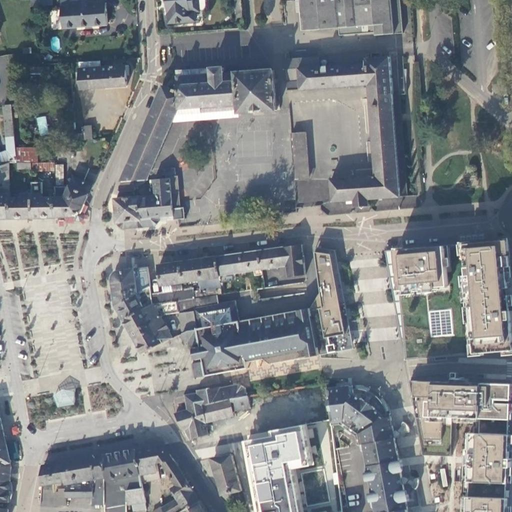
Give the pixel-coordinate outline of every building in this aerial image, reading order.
[(62,6),(61,6),(62,28),(108,24),(106,3),(106,0),(70,0),(71,6),(62,6)] [(167,0),(169,24),(190,23),(196,23),(195,13),(200,13),(199,0),(167,0)] [(234,0),(236,18),(243,18),(241,0),(234,0)] [(374,36),(403,33),(401,15),(398,0),(299,0),(300,5),(300,8),(301,25),(302,30),(339,30),(340,37),(362,35),(362,31),(363,27),(367,27),(369,27),(372,31),(374,36)] [(367,90),(367,96),(394,94),(391,56),(369,58),(370,51),(319,55),(318,48),(293,51),(293,58),(287,59),(288,90),(293,90),(308,89),(322,88),(337,87),(350,86),(357,86),(363,85),(367,85),(367,90)] [(100,68),(100,61),(80,62),(82,88),(127,85),(127,74),(126,66),(100,68)] [(239,118),(238,114),(277,112),(277,109),(275,73),(226,76),(225,69),(179,72),(180,90),(178,90),(177,92),(165,87),(123,182),(135,181),(150,179),(172,122),(212,119),(239,118)] [(402,196),(394,94),(367,96),(367,102),(371,144),(373,173),(373,176),(375,199),(402,196)] [(410,195),(402,94),(394,94),(402,196),(410,195)] [(5,106),(6,121),(14,120),(12,105),(5,106)] [(36,118),(40,136),(49,134),(45,116),(36,118)] [(6,121),(7,137),(15,136),(14,120),(6,121)] [(306,132),(293,133),(297,179),(309,179),(309,160),(306,132)] [(0,153),(0,165),(9,163),(17,162),(17,152),(15,136),(7,137),(8,151),(0,153)] [(43,162),(33,162),(33,170),(44,170),(43,162)] [(0,165),(0,183),(11,181),(9,163),(0,165)] [(372,199),(375,199),(373,176),(333,178),(335,201),(357,199),(358,203),(361,204),(364,204),(370,203),(371,201),(372,199)] [(56,186),(52,186),(50,197),(51,217),(57,217),(65,217),(74,216),(77,216),(80,214),(81,213),(82,211),(94,185),(75,177),(68,192),(67,192),(67,186),(64,186),(56,186)] [(155,179),(156,192),(160,192),(161,200),(164,199),(165,216),(176,216),(175,207),(172,177),(155,179)] [(11,181),(0,183),(0,191),(12,188),(11,181)] [(135,189),(135,181),(123,182),(120,190),(123,191),(135,189)] [(33,183),(33,193),(41,193),(41,183),(33,183)] [(0,192),(2,197),(13,197),(12,188),(0,191),(0,192)] [(2,197),(0,192),(0,217),(0,218),(13,217),(13,197),(2,197)] [(157,195),(117,199),(119,223),(125,228),(152,225),(157,224),(161,221),(161,217),(165,216),(164,199),(161,200),(160,192),(156,192),(157,195)] [(23,198),(13,197),(13,217),(24,217),(34,217),(33,193),(23,193),(23,198)] [(41,193),(33,193),(34,217),(42,217),(51,217),(50,197),(43,197),(43,193),(41,193)] [(175,207),(176,216),(176,219),(187,218),(186,206),(178,207),(175,207)] [(84,212),(82,211),(81,213),(80,214),(77,216),(74,216),(65,217),(57,217),(58,220),(60,221),(70,220),(70,219),(75,218),(77,221),(81,222),(85,220),(85,215),(84,212)] [(511,351),(511,283),(507,236),(384,249),(404,358),(511,351)] [(289,276),(307,274),(302,244),(294,245),(260,250),(263,268),(287,265),(289,276)] [(335,249),(313,246),(319,294),(311,306),(319,354),(331,352),(354,347),(335,249)] [(237,272),(263,268),(260,250),(228,255),(219,256),(221,276),(222,280),(238,277),(237,272)] [(208,278),(221,276),(219,256),(169,263),(160,264),(162,284),(179,282),(208,278)] [(125,319),(154,303),(152,293),(148,266),(136,268),(125,269),(120,271),(116,273),(114,276),(113,280),(117,304),(119,309),(125,319)] [(208,278),(210,288),(223,286),(222,280),(221,276),(208,278)] [(162,284),(164,292),(181,289),(179,282),(162,284)] [(164,292),(152,293),(154,303),(194,298),(224,293),(223,286),(210,288),(195,290),(194,287),(181,289),(164,292)] [(196,308),(225,302),(224,293),(194,298),(196,308)] [(184,329),(194,328),(199,327),(196,308),(194,298),(154,303),(125,319),(129,327),(132,332),(137,342),(139,346),(143,353),(173,338),(168,328),(170,327),(167,322),(165,322),(161,316),(166,313),(180,311),(184,329)] [(238,300),(225,302),(229,323),(241,321),(238,300)] [(225,302),(196,308),(199,327),(229,323),(225,302)] [(294,316),(288,311),(249,318),(245,325),(241,321),(229,323),(199,327),(200,329),(190,330),(184,332),(186,342),(189,342),(189,345),(201,343),(201,346),(194,347),(196,359),(204,358),(205,361),(205,364),(219,373),(243,369),(242,362),(265,358),(272,363),(296,359),(300,352),(310,350),(311,347),(312,345),(307,316),(305,315),(294,316)] [(511,511),(511,377),(411,377),(426,453),(453,454),(455,417),(474,419),(470,511),(511,511)] [(250,412),(245,382),(183,393),(186,410),(176,412),(181,440),(209,436),(206,420),(250,412)] [(364,443),(376,511),(392,511),(410,509),(405,485),(397,438),(416,434),(415,430),(411,431),(410,426),(408,423),(405,421),(403,424),(404,425),(400,429),(398,429),(395,430),(391,413),(390,407),(388,404),(386,400),(383,396),(386,393),(379,389),(374,385),(373,388),(369,386),(365,385),(362,384),(354,385),(327,388),(330,420),(331,424),(342,423),(357,436),(359,444),(364,443)] [(77,391),(52,395),(60,409),(75,407),(77,391)] [(272,440),(249,443),(261,511),(304,511),(296,469),(315,466),(307,424),(271,430),(272,440)] [(0,464),(11,461),(9,451),(7,443),(0,444),(0,464)] [(143,483),(160,480),(158,465),(162,464),(175,461),(164,444),(150,447),(138,449),(143,483)] [(143,483),(138,449),(122,452),(106,455),(110,479),(107,480),(106,505),(106,510),(105,511),(127,511),(128,510),(128,505),(128,490),(144,487),(143,483)] [(94,496),(94,505),(106,505),(107,480),(110,479),(106,455),(84,459),(64,462),(67,481),(67,489),(67,497),(89,497),(94,496)] [(210,460),(213,470),(220,499),(232,496),(242,493),(232,455),(210,460)] [(0,501),(10,502),(10,492),(11,475),(12,466),(11,461),(0,464),(0,501)] [(162,464),(173,480),(182,473),(178,466),(175,461),(162,464)] [(43,485),(67,481),(64,462),(55,464),(46,465),(43,485)] [(182,473),(173,480),(178,486),(187,480),(184,476),(182,473)] [(173,489),(179,499),(174,502),(179,511),(200,500),(187,480),(178,486),(173,489)] [(146,502),(144,487),(128,490),(128,505),(130,505),(133,504),(134,510),(146,508),(145,502),(146,502)] [(57,493),(57,506),(67,505),(67,497),(67,489),(61,489),(61,493),(57,493)] [(207,511),(200,500),(179,511),(207,511)] [(164,509),(165,511),(179,511),(174,502),(164,509)]
